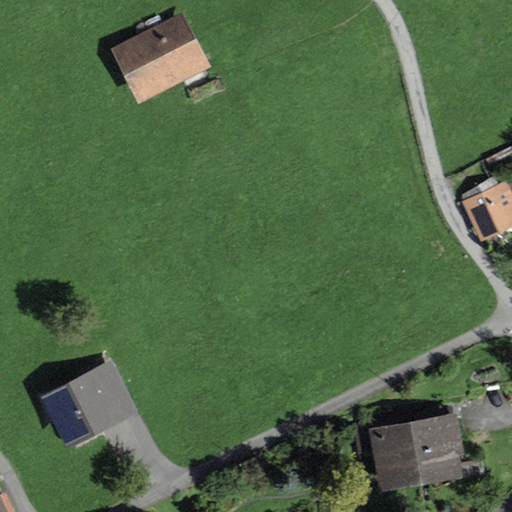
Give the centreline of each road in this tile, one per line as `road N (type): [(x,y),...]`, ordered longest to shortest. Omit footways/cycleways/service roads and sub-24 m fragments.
road 1 (residential): [(123,511),(511,319)]
road 2 (residential): [(511,302),(446,202),(405,50),(383,0)]
